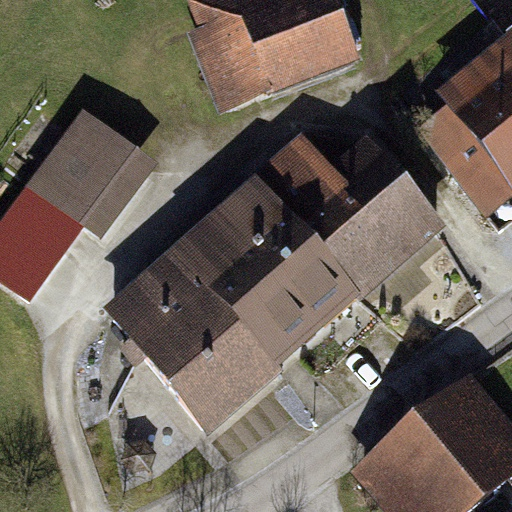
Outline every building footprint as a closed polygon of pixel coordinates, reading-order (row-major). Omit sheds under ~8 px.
[(192,43),(223,127),(350,81),(344,64),(362,57),(340,0),(335,0),(323,5),(320,0),(197,0),(188,3),(201,40),(192,43)] [(511,63),(428,132),(500,236),(511,227),(511,63)] [(83,251),(93,258),(152,178),(79,125),(21,205),(33,214),(0,259),(0,293),(34,318),(83,251)] [(298,151),(246,197),(354,317),(360,323),(446,245),(361,151),(326,183),(298,151)] [(167,268),(275,388),(354,317),(246,197),(167,268)] [(282,396),(275,388),(167,268),(99,329),(214,456),(282,396)] [(511,433),(470,385),(359,479),(386,511),(472,511),(511,478),(511,433)]
